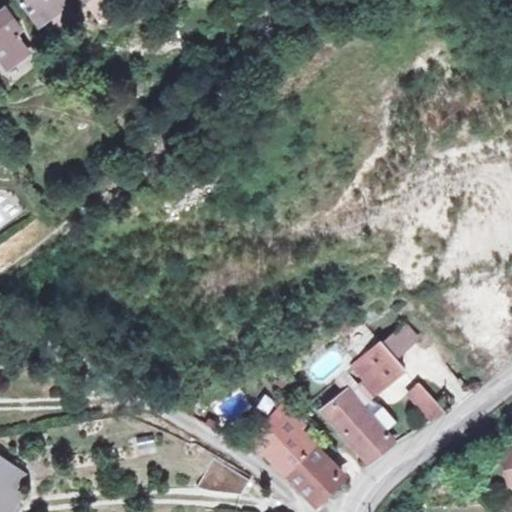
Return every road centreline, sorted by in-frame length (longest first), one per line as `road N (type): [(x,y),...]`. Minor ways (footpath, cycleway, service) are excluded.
road 1 (residential): [(0,324),(169,414),(325,511)]
road 2 (tertiary): [(354,511),(379,471),(511,375)]
